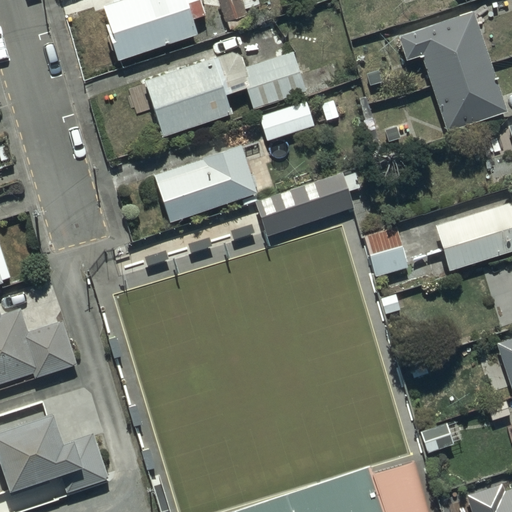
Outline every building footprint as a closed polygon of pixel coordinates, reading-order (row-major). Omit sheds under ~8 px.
[(121,0),(99,7),(115,58),(192,34),(188,21),(204,16),(198,0),(121,0)] [(254,0),(212,0),(222,31),(248,22),(244,11),(257,7),(254,0)] [(472,7),(395,31),(402,54),(417,49),(442,127),(504,107),(472,7)] [(289,50),(240,68),(255,108),(303,91),(289,50)] [(209,57),(142,78),(158,132),(225,112),(209,57)] [(305,99),(256,115),(264,138),(312,122),(305,99)] [(239,140),(151,166),(166,216),(253,190),(239,140)] [(259,217),(264,232),(351,202),(340,168),(235,203),(237,208),(225,212),(228,222),(242,218),(244,222),(259,217)] [(511,200),(431,225),(445,270),(511,249),(511,200)] [(394,225),(362,235),(374,277),(406,267),(394,225)] [(0,272),(11,269),(0,237),(0,272)] [(0,381),(29,373),(31,377),(71,364),(57,320),(26,330),(19,309),(0,315),(0,381)] [(511,390),(511,338),(494,344),(510,391),(511,390)] [(0,486),(2,491),(54,474),(61,495),(106,480),(90,432),(58,443),(48,413),(0,429),(0,486)] [(444,420),(418,428),(425,450),(451,442),(444,420)] [(379,511),(366,470),(226,511),(379,511)] [(502,485),(467,496),(472,511),(511,511),(511,489),(505,492),(502,485)]
